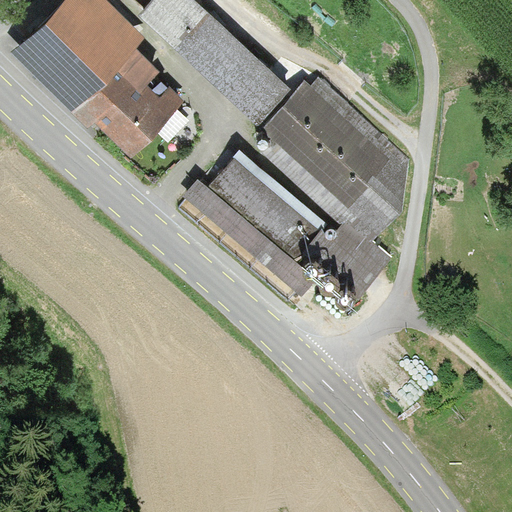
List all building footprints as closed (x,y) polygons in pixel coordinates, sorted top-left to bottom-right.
[(144,31),(111,0),(52,0),(9,45),(71,105),(137,38),(144,31)] [(201,0),(141,0),(136,7),(257,119),(291,83),(201,0)] [(137,38),(71,105),(89,121),(96,114),(99,118),(130,149),(187,93),(172,78),(167,82),(155,70),(162,63),(137,38)] [(316,71),(307,80),(389,157),(346,203),(268,129),(256,142),(337,218),(341,214),(368,238),(402,202),(409,158),(316,71)] [(301,73),(291,83),(257,119),(268,129),(346,203),(389,157),(307,80),(301,73)] [(199,173),(185,189),(305,293),(320,276),(293,253),(324,217),(243,147),(212,184),(199,173)]
